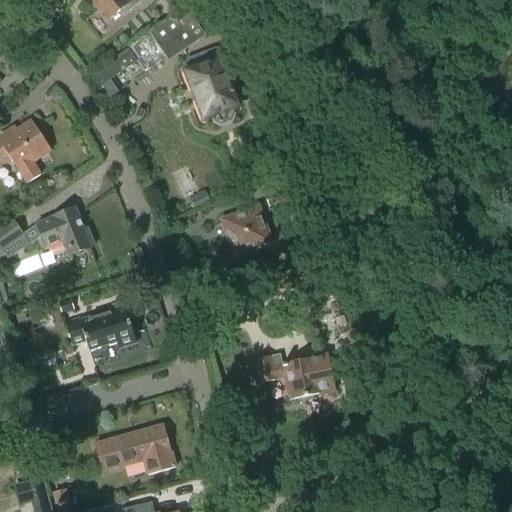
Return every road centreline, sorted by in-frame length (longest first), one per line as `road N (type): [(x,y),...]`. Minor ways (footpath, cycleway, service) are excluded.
road 1 (residential): [(421,434),(247,0)]
road 2 (residential): [(195,371),(108,134),(70,76),(0,5)]
road 3 (residential): [(0,430),(195,371)]
road 4 (residential): [(283,511),(421,434)]
road 5 (residential): [(228,511),(195,371)]
